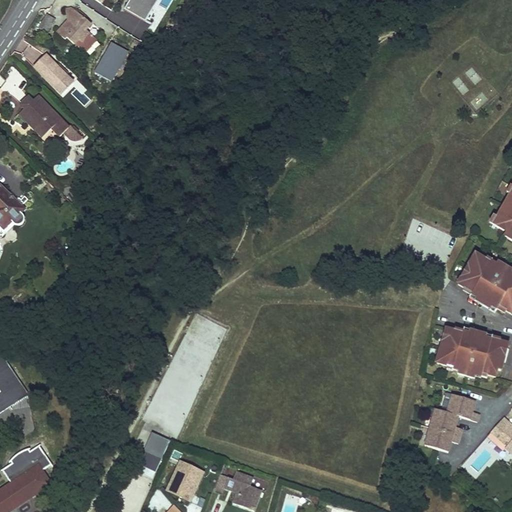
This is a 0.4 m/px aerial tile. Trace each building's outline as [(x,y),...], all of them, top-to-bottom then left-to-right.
[(130,0),(125,9),(146,21),(158,0),(130,0)] [(91,24),(73,9),(67,10),(72,19),(73,19),(71,21),(67,22),(58,33),(65,40),(67,38),(74,44),(78,39),(81,41),(88,32),(86,30),(91,24)] [(57,20),(47,14),(39,28),(49,34),(57,20)] [(97,40),(88,32),(81,41),(78,39),(74,44),(86,54),(97,40)] [(28,36),(16,48),(34,64),(45,51),(28,36)] [(134,40),(130,47),(139,52),(143,46),(134,40)] [(111,43),(94,73),(111,82),(128,53),(111,43)] [(48,58),(35,70),(58,92),(70,80),(68,78),(59,69),(48,58)] [(61,67),(59,69),(68,78),(70,76),(61,67)] [(471,67),(465,73),(475,84),(481,79),(471,67)] [(459,78),(453,82),(463,94),(468,89),(459,78)] [(58,92),(63,98),(75,85),(70,80),(58,92)] [(71,128),(41,96),(35,102),(30,97),(22,105),(26,110),(20,115),(43,139),(53,130),(60,138),(71,128)] [(511,186),(508,193),(510,194),(497,217),(495,216),(491,223),(507,232),(504,236),(511,240),(511,186)] [(23,210),(0,187),(0,225),(4,229),(23,210)] [(491,265),(475,257),(458,287),(462,289),(461,291),(472,298),(485,304),(488,299),(493,301),(489,308),(491,309),(498,312),(500,309),(511,315),(511,276),(491,264),(491,265)] [(485,304),(472,298),(471,301),(483,308),(485,304)] [(493,301),(488,299),(485,304),(483,308),(490,312),(491,309),(489,308),(493,301)] [(190,326),(141,419),(173,436),(229,331),(217,325),(211,336),(190,326)] [(464,337),(446,332),(443,347),(438,366),(454,369),(453,371),(483,378),(483,375),(496,378),(498,371),(502,372),(509,346),(492,342),(487,340),(484,340),(483,347),(477,345),(478,338),(464,334),(464,337)] [(488,336),(479,334),(478,338),(477,345),(483,347),(484,340),(487,340),(488,336)] [(1,357),(0,357),(0,364),(5,368),(12,377),(18,386),(21,398),(26,394),(1,357)] [(0,393),(1,393),(9,405),(21,398),(18,386),(12,377),(5,368),(0,364),(0,393)] [(1,393),(0,393),(0,411),(9,405),(1,393)] [(477,402),(453,396),(448,416),(435,412),(426,449),(450,455),(453,445),(460,446),(464,431),(457,429),(460,419),(478,423),(480,415),(474,414),(477,402)] [(511,427),(502,439),(510,445),(506,450),(511,454),(511,427)] [(171,440),(154,433),(150,441),(155,443),(151,453),(146,451),(141,448),(135,462),(157,471),(171,440)] [(510,445),(502,439),(499,443),(506,450),(510,445)] [(155,443),(150,441),(146,451),(151,453),(155,443)] [(0,511),(9,511),(52,485),(42,471),(52,465),(40,446),(31,452),(29,449),(26,449),(24,450),(21,451),(19,452),(17,454),(15,455),(13,457),(11,459),(10,461),(12,464),(2,470),(11,484),(0,490),(0,511)] [(165,492),(191,504),(206,472),(180,460),(165,492)] [(255,511),(263,491),(251,487),(254,478),(237,472),(234,481),(221,476),(216,491),(223,494),(225,489),(237,494),(233,504),(255,511)] [(155,491),(147,506),(158,511),(165,511),(172,500),(155,491)] [(195,495),(192,501),(202,506),(205,500),(195,495)]
